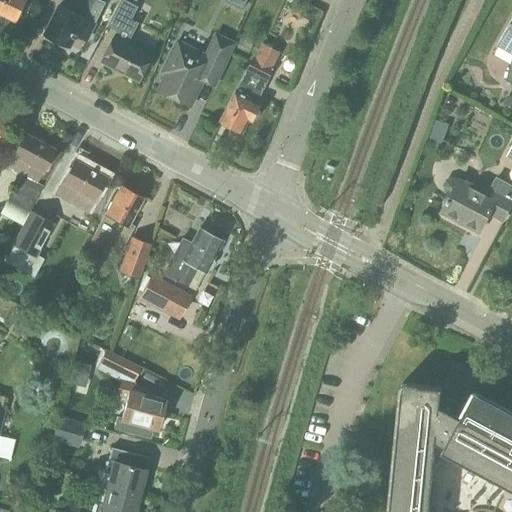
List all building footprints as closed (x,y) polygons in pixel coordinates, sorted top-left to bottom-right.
[(0,0),(0,10),(24,22),(34,0),(0,0)] [(63,0),(61,5),(46,33),(71,46),(77,34),(87,39),(95,23),(89,19),(98,0),(63,0)] [(115,35),(101,62),(139,80),(152,54),(130,43),(140,23),(133,19),(139,7),(132,3),(118,31),(118,33),(116,32),(115,35)] [(511,58),(507,80),(511,83),(511,19),(498,44),(511,52),(511,58)] [(169,75),(161,88),(192,105),(206,79),(216,82),(235,39),(218,31),(208,54),(181,40),(164,72),(169,75)] [(235,91),(221,120),(243,131),(249,119),(252,121),(261,104),(258,102),(275,68),(273,66),(280,53),(283,44),(267,37),(256,58),(254,57),(247,69),(236,91),(235,91)] [(511,98),(507,95),(502,104),(511,108),(511,98)] [(24,134),(13,155),(6,168),(19,175),(0,210),(0,213),(21,225),(42,186),(36,183),(54,150),(24,134)] [(75,161),(63,182),(57,192),(87,209),(105,178),(75,161)] [(487,195),(458,179),(442,210),(480,230),(489,215),(504,223),(511,207),(511,189),(495,181),(487,195)] [(94,234),(91,240),(118,255),(134,226),(130,224),(143,198),(120,186),(106,213),(94,234)] [(31,213),(4,262),(34,278),(44,259),(36,255),(52,224),(31,213)] [(172,279),(188,287),(198,267),(206,271),(222,241),(199,228),(183,259),(182,259),(172,279)] [(137,278),(150,244),(131,236),(118,271),(137,278)] [(179,320),(191,297),(151,275),(139,299),(161,310),(175,318),(179,320)] [(127,399),(122,419),(118,418),(115,428),(150,437),(153,427),(156,428),(157,425),(161,426),(164,413),(160,413),(164,400),(150,396),(151,394),(137,390),(137,393),(135,393),(136,382),(134,382),(135,380),(141,367),(106,349),(99,363),(120,373),(114,396),(127,399)] [(511,511),(511,408),(476,389),(467,405),(442,392),(443,384),(404,381),(403,393),(400,392),(395,446),(398,446),(391,511),(511,511)] [(77,445),(82,423),(57,417),(52,439),(77,445)] [(138,497),(145,470),(149,458),(112,448),(106,471),(99,469),(95,485),(106,488),(138,497)] [(97,502),(94,511),(133,511),(138,497),(106,488),(102,503),(97,502)]
